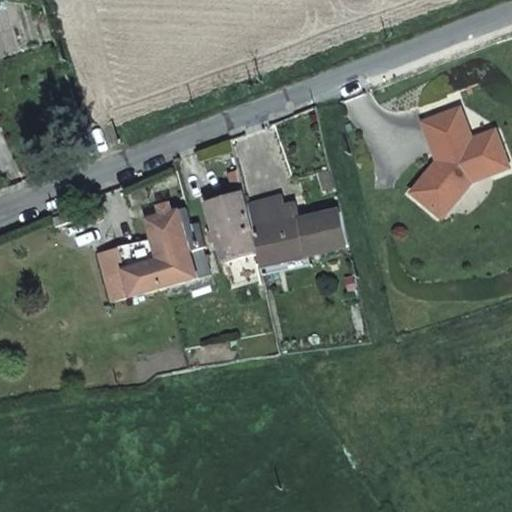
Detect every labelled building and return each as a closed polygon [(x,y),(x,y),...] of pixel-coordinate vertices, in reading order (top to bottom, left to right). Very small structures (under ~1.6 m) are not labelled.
[(457,100),(420,115),(433,148),(436,147),(438,153),(436,154),(438,160),(427,165),(410,186),(436,206),(458,178),(464,183),(471,174),(508,159),(493,122),(470,131),(457,100)] [(458,178),(436,206),(442,211),(464,183),(458,178)] [(261,263),(345,242),(338,207),(298,216),(293,197),(282,200),(279,190),(245,198),(261,263)] [(227,284),(264,275),(261,263),(245,198),(244,193),(209,201),(227,284)] [(131,293),(209,272),(198,219),(190,220),(188,208),(188,207),(147,217),(153,237),(119,245),(131,293)]
